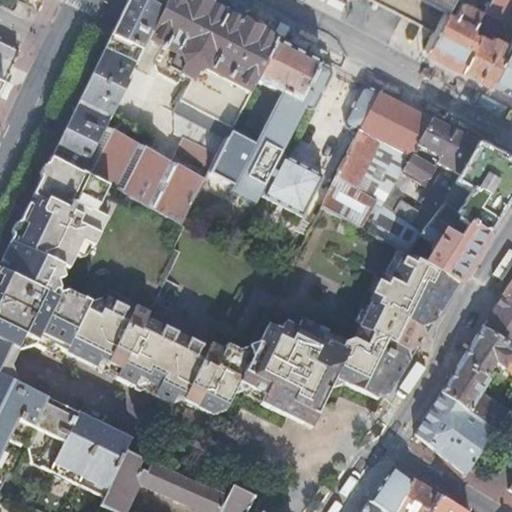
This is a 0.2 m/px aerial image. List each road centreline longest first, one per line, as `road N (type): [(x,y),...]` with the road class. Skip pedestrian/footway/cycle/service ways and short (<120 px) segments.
road 1 (tertiary): [(511,126),(266,0)]
road 2 (residential): [(511,223),(387,446)]
road 3 (residential): [(56,53),(0,172)]
road 4 (residential): [(387,446),(498,511)]
